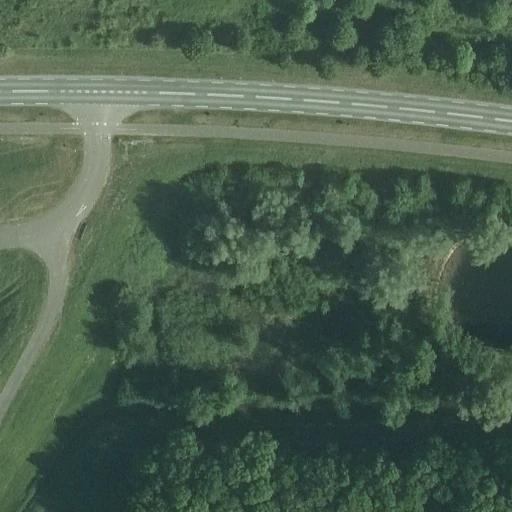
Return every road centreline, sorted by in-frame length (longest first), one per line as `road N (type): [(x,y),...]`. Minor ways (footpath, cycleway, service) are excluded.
road 1 (tertiary): [(511,124),(303,100),(102,92)]
road 2 (unclassified): [(50,235),(62,253),(62,288),(51,327),(0,424)]
road 3 (unclassified): [(50,235),(92,193),(102,92)]
